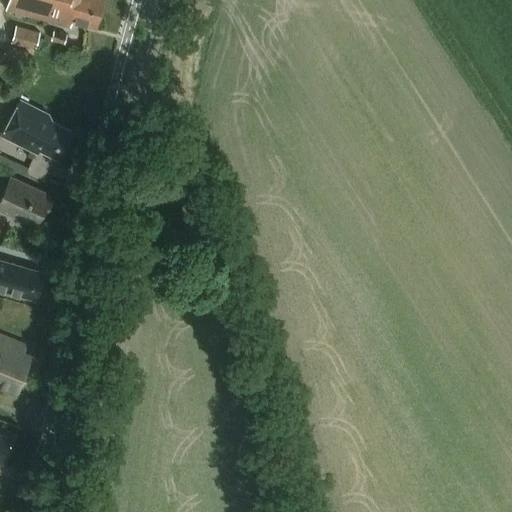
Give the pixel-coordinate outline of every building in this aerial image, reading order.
[(10,0),(8,8),(71,25),(73,19),(97,26),(104,0),(10,0)] [(38,33),(15,27),(10,44),(33,50),(38,33)] [(39,147),(59,157),(73,131),(52,120),(49,114),(22,100),(4,134),(37,151),(39,147)] [(0,158),(8,162),(14,150),(0,142),(0,158)] [(0,207),(36,225),(42,213),(45,214),(55,195),(12,174),(1,196),(0,195),(0,207)] [(0,258),(0,287),(37,298),(44,271),(0,258)] [(0,333),(0,384),(16,391),(31,353),(23,350),(26,344),(0,333)] [(0,459),(4,462),(14,437),(0,431),(0,459)]
